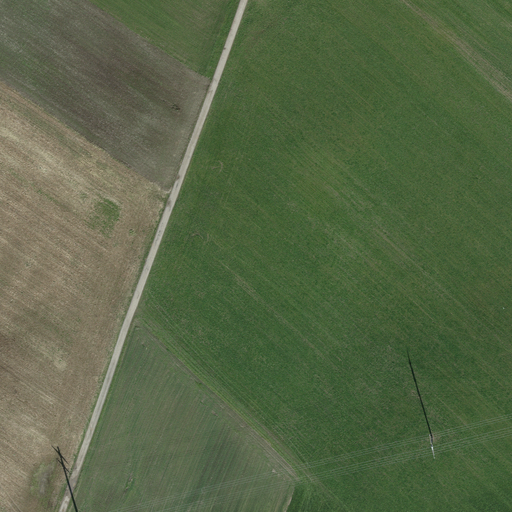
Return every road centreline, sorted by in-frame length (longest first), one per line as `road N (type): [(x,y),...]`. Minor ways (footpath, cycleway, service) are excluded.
road 1 (track): [(244,0),(60,511)]
road 2 (track): [(346,511),(134,301)]
